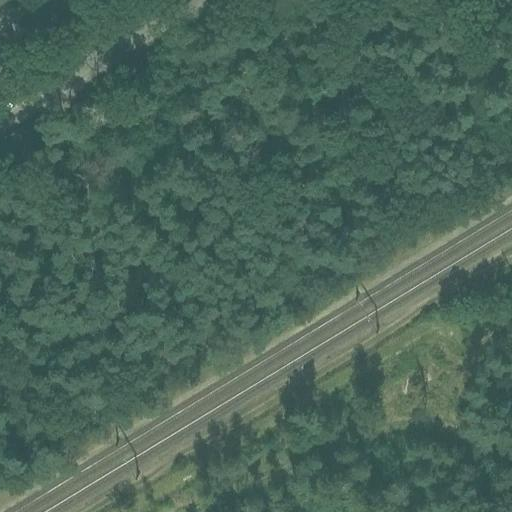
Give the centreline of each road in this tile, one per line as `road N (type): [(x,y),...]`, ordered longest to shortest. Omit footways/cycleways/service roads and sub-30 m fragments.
road 1 (track): [(89,511),(511,258)]
road 2 (unclassified): [(0,127),(124,44)]
